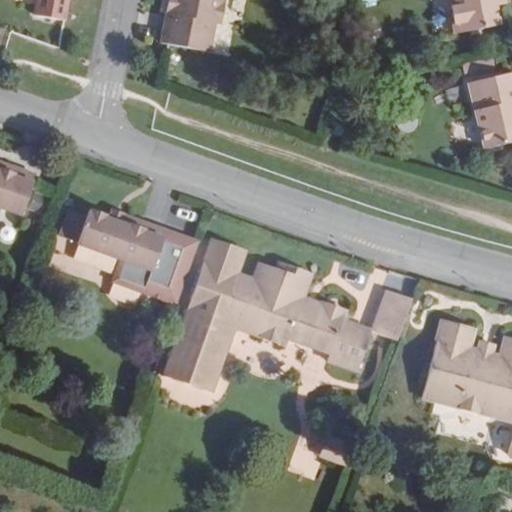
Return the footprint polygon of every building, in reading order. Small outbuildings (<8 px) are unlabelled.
[(223,0),(179,0),(176,14),(166,13),(161,43),(167,45),(209,53),(214,23),(218,2),(223,4),(223,0)] [(169,0),(166,13),(176,14),(179,0),(169,0)] [(447,0),(454,35),(497,26),(498,26),(495,6),(493,0),(447,0)] [(223,4),(218,2),(214,23),(219,24),(223,4)] [(493,68),(491,57),(462,63),(463,73),(493,68)] [(511,72),(508,74),(468,84),(484,149),(511,142),(511,105),(511,103),(511,72)] [(331,122),(328,132),(341,137),(345,128),(331,122)] [(10,167),(10,166),(0,161),(0,171),(7,174),(10,167)] [(0,207),(21,216),(33,182),(35,176),(10,167),(7,174),(0,171),(0,207)] [(112,282),(177,305),(199,244),(140,222),(137,230),(109,220),(104,218),(105,217),(91,211),(91,213),(88,212),(85,219),(84,223),(65,216),(57,237),(119,259),(112,282)] [(140,222),(141,221),(112,211),(109,220),(137,230),(140,222)] [(65,216),(84,223),(85,219),(66,212),(65,216)] [(277,271),(259,265),(254,281),(236,274),(233,273),(242,250),(212,240),(163,376),(211,393),(234,327),(286,346),(289,339),(330,354),(327,361),(357,372),(372,332),(343,322),(346,312),(322,303),(320,310),(301,304),(312,275),(279,264),(277,271)] [(386,290),(372,332),(397,341),(412,299),(386,290)] [(511,340),(505,338),(500,357),(492,355),(494,346),(480,342),(477,351),(469,349),(474,330),(442,321),(422,398),(511,421),(511,440),(508,456),(511,457),(511,340)] [(349,467),(356,448),(330,438),(322,458),(349,467)]
